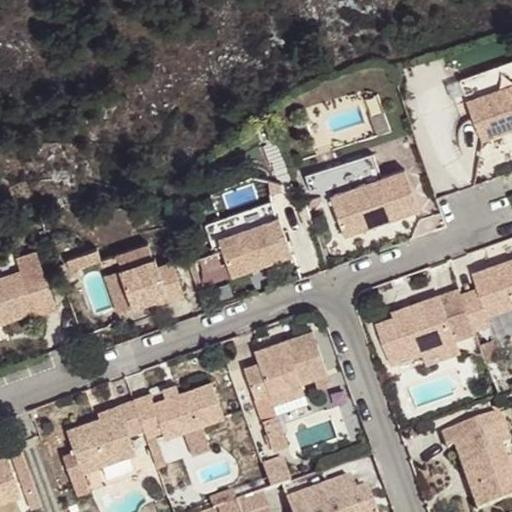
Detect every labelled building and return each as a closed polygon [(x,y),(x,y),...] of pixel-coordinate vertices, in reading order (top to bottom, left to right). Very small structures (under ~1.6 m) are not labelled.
[(483,139),(511,128),(511,65),(463,83),(483,139)] [(310,133),(306,119),(296,121),(299,137),(310,133)] [(311,171),(316,192),(360,181),(359,174),(378,169),(374,154),(311,171)] [(419,209),(405,169),(331,195),(344,235),(419,209)] [(210,234),(272,217),(269,203),(206,220),(210,234)] [(292,253),(279,216),(220,238),(232,275),(292,253)] [(101,258),(98,247),(80,254),(83,264),(101,258)] [(17,258),(21,269),(0,277),(0,321),(35,310),(37,315),(57,307),(35,251),(17,258)] [(80,254),(67,259),(71,268),(83,264),(80,254)] [(159,266),(156,257),(120,269),(133,306),(168,293),(170,299),(183,293),(173,261),(159,266)] [(511,306),(511,258),(474,272),(479,288),(483,299),(467,304),(476,330),(492,324),(489,315),(511,306)] [(119,311),(133,306),(120,269),(106,274),(119,311)] [(483,299),(479,288),(463,293),(467,304),(483,299)] [(463,293),(462,289),(412,306),(413,310),(395,317),(378,323),(392,364),(424,353),(458,342),(477,335),(476,330),(467,304),(463,293)] [(412,306),(393,312),(395,317),(413,310),(412,306)] [(328,372),(313,330),(255,350),(259,362),(244,368),(256,397),(270,393),(301,382),(328,372)] [(458,342),(424,353),(428,362),(461,351),(458,342)] [(224,417),(212,381),(180,392),(166,397),(154,401),(151,393),(134,399),(146,434),(147,436),(163,430),(165,437),(224,417)] [(304,392),(301,382),(270,393),(274,403),(304,392)] [(163,389),(166,397),(180,392),(177,384),(163,389)] [(497,395),(494,385),(483,389),(486,399),(497,395)] [(134,399),(119,404),(121,410),(100,417),(67,429),(75,451),(63,455),(77,494),(89,489),(83,471),(136,452),(132,440),(137,438),(146,434),(134,399)] [(121,410),(119,404),(98,412),(100,417),(121,410)] [(510,442),(499,412),(442,433),(449,448),(456,446),(478,510),(511,496),(511,472),(502,445),(510,442)] [(288,445),(277,414),(264,419),(274,449),(288,445)] [(137,438),(132,440),(136,452),(142,450),(137,438)] [(0,458),(0,502),(23,495),(8,456),(0,458)] [(263,463),(271,486),(292,479),(284,456),(263,463)] [(376,511),(368,487),(357,491),(352,476),(288,499),(292,511),(376,511)] [(273,511),(266,489),(236,499),(233,490),(211,496),(216,511),(273,511)]
